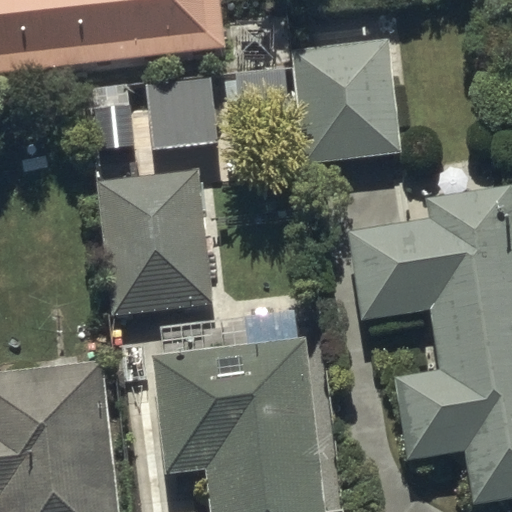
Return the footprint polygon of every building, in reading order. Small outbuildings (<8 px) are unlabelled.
[(0,0),(0,84),(230,61),(223,0),(0,0)] [(392,55),(299,64),(309,179),(403,170),(392,55)] [(205,182),(99,195),(116,331),(222,318),(205,182)] [(468,471),(474,511),(511,511),(511,203),(429,217),(432,237),(349,250),(363,341),(436,330),(444,389),(396,397),(410,480),(468,471)] [(328,511),(310,355),(157,373),(171,490),(209,485),(212,511),(328,511)] [(122,511),(108,379),(0,391),(0,511),(122,511)]
